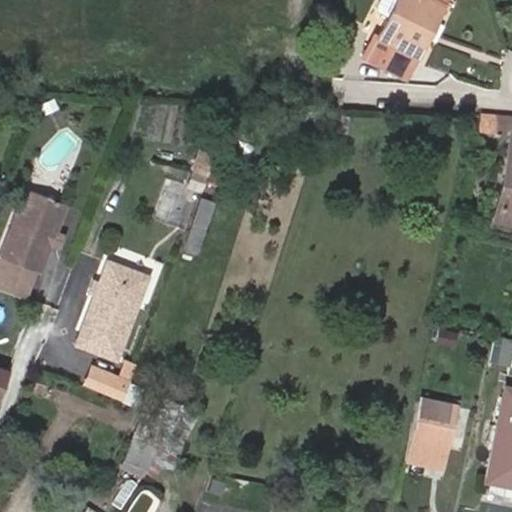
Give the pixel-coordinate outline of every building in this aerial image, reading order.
[(418,35),(434,0),(394,0),(379,34),(375,32),(366,52),(408,72),(425,38),(418,35)] [(443,0),(434,0),(418,35),(425,38),(443,0)] [(480,112),(476,129),(504,133),(506,115),(480,112)] [(495,218),(511,221),(511,133),(495,218)] [(211,173),(215,152),(197,149),(191,185),(217,189),(220,175),(211,173)] [(65,204),(23,189),(0,250),(0,286),(14,292),(18,279),(30,283),(35,269),(40,270),(65,204)] [(217,203),(201,198),(187,237),(203,243),(217,203)] [(146,276),(105,260),(75,344),(116,358),(146,276)] [(30,283),(18,279),(14,292),(25,296),(30,283)] [(455,331),(438,328),(436,341),(453,344),(455,331)] [(0,336),(0,349),(11,354),(15,342),(0,336)] [(511,338),(501,338),(499,366),(511,367),(511,338)] [(11,354),(0,349),(0,367),(5,370),(11,354)] [(87,385),(124,401),(131,383),(95,368),(87,385)] [(511,389),(503,387),(483,479),(511,484),(511,389)] [(173,424),(180,404),(164,398),(156,421),(143,416),(125,461),(142,471),(156,450),(173,424)] [(454,405),(421,398),(407,458),(430,463),(431,455),(442,458),(454,405)] [(188,434),(173,424),(156,450),(172,460),(188,434)] [(442,458),(431,455),(430,463),(441,465),(442,458)] [(224,483),(211,478),(207,489),(219,494),(224,483)]
